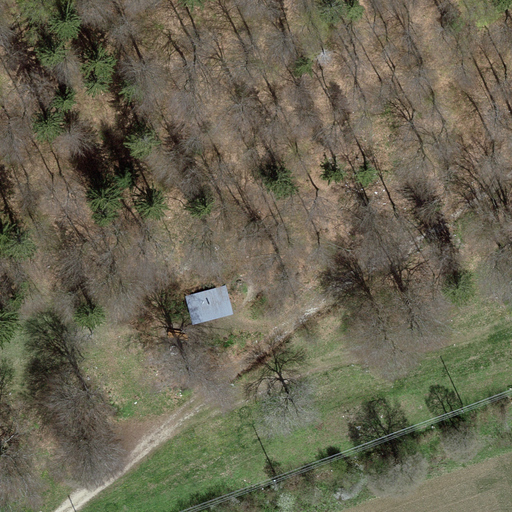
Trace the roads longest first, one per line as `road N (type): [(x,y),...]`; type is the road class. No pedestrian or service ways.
road 1 (track): [(235,391),(511,188)]
road 2 (track): [(62,511),(235,391)]
